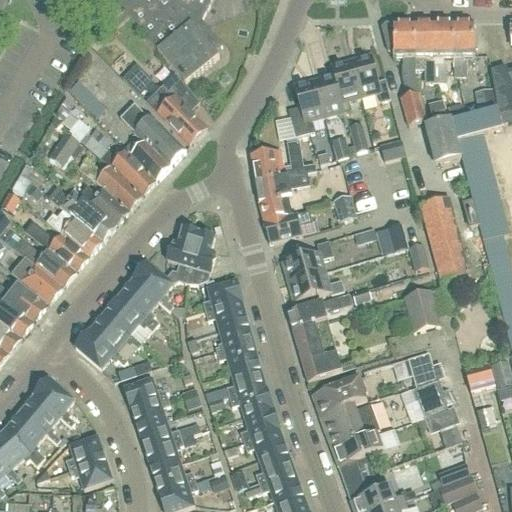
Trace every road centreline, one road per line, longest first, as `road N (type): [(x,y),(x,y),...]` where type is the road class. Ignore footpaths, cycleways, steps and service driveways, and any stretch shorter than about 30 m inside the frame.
road 1 (residential): [(333,511),(230,182)]
road 2 (residential): [(47,353),(175,204),(230,182)]
road 3 (residential): [(230,182),(230,136),(301,0)]
road 4 (residential): [(137,511),(119,438),(83,386),(47,353)]
